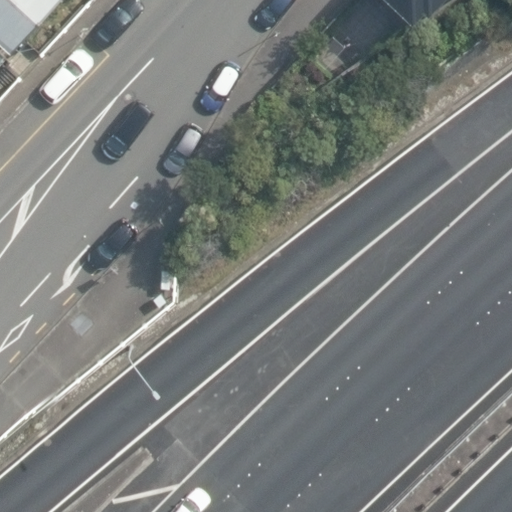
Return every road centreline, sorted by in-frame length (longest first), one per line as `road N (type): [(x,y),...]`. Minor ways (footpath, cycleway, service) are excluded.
road 1 (motorway): [(52,511),(511,120)]
road 2 (motorway): [(290,511),(511,305)]
road 3 (secondary): [(215,0),(40,189)]
road 4 (secondary): [(40,189),(27,298),(0,348)]
